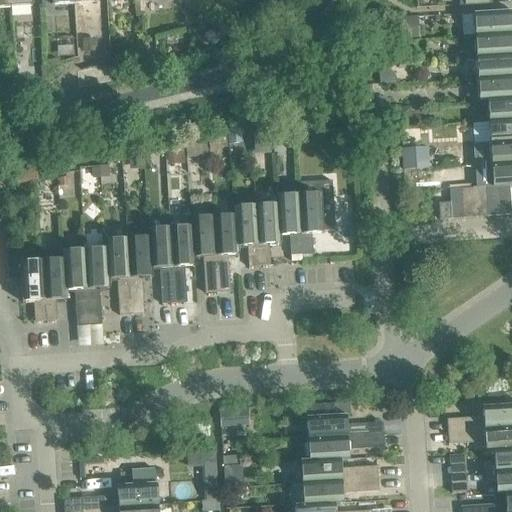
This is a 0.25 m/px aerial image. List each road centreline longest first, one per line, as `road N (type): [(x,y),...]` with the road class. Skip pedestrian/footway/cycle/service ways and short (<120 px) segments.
road 1 (residential): [(40,425),(29,362),(284,330)]
road 2 (residential): [(40,425),(125,415),(213,387),(285,376)]
road 3 (residential): [(412,511),(404,367)]
road 4 (residential): [(404,367),(511,291)]
